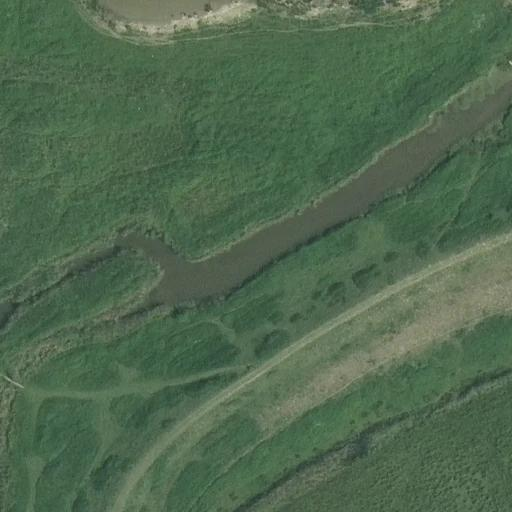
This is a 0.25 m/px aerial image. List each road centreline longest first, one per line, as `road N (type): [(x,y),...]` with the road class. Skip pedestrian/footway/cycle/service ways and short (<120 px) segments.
road 1 (track): [(264,367),(363,305),(511,235)]
road 2 (track): [(117,511),(153,452),(264,367)]
